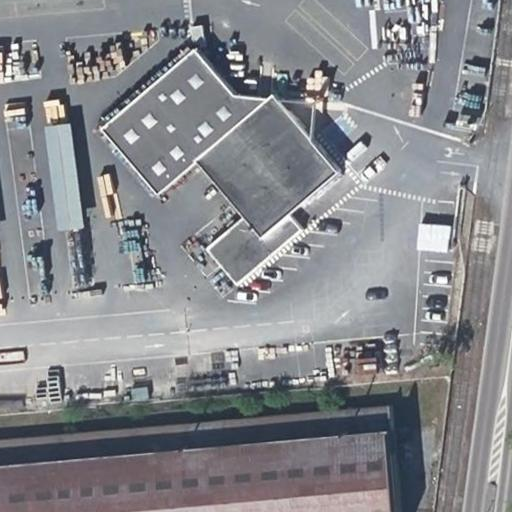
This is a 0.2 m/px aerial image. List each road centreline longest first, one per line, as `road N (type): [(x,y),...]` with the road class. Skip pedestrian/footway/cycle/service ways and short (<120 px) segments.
road 1 (residential): [(511,338),(491,384),(474,511)]
road 2 (unknown): [(427,159),(451,0)]
